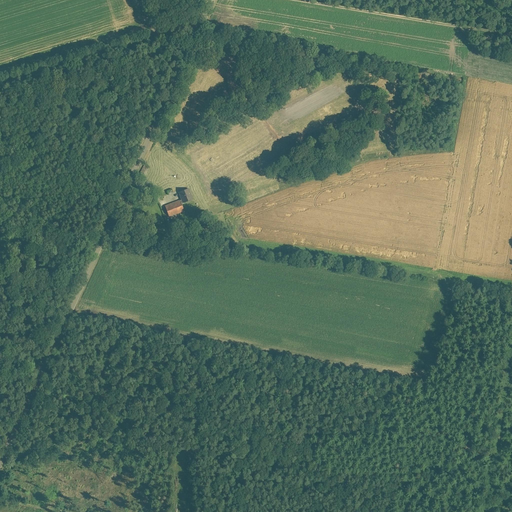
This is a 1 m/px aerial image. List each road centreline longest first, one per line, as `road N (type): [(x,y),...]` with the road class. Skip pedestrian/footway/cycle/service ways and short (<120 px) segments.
road 1 (unclassified): [(200,24),(0,461)]
road 2 (residential): [(0,83),(200,24)]
road 3 (track): [(305,0),(511,32)]
road 4 (track): [(191,511),(199,435),(195,333)]
road 5 (track): [(511,346),(491,511)]
